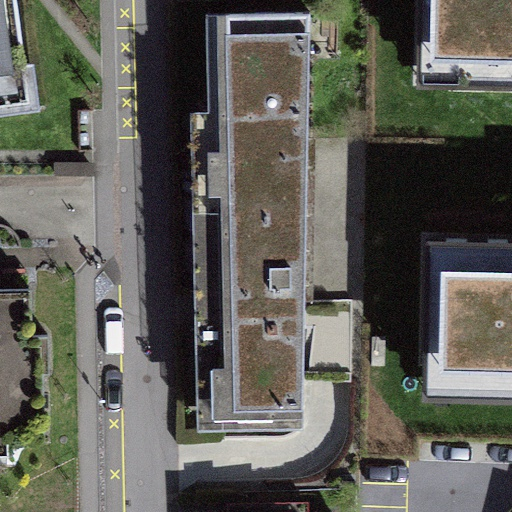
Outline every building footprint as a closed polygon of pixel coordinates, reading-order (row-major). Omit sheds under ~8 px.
[(0,0),(0,110),(45,104),(30,0),(0,0)] [(511,0),(415,0),(414,90),(511,91),(511,0)] [(304,391),(302,1),(207,2),(208,263),(209,392),(304,391)] [(511,244),(428,241),(423,400),(511,401),(511,244)] [(0,460),(25,460),(22,307),(0,307),(0,460)]
